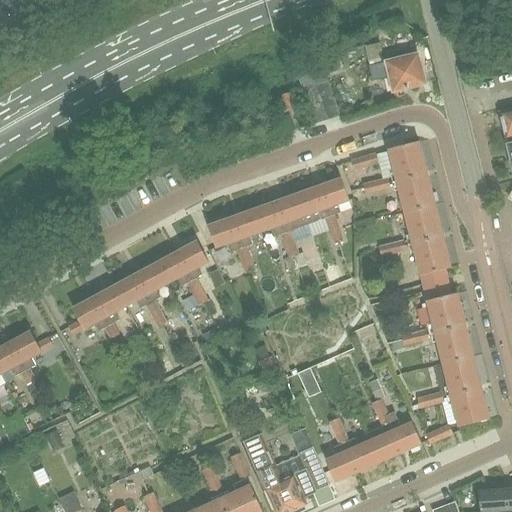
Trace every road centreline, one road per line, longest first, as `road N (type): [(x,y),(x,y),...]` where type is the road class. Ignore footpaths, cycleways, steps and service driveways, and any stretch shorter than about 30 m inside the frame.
road 1 (residential): [(511,350),(480,218),(462,205),(441,131),(424,114),(407,113),(233,174),(0,299)]
road 2 (primary): [(6,141),(287,0)]
road 3 (primary): [(236,0),(132,44),(0,117)]
road 4 (residential): [(356,511),(511,441)]
